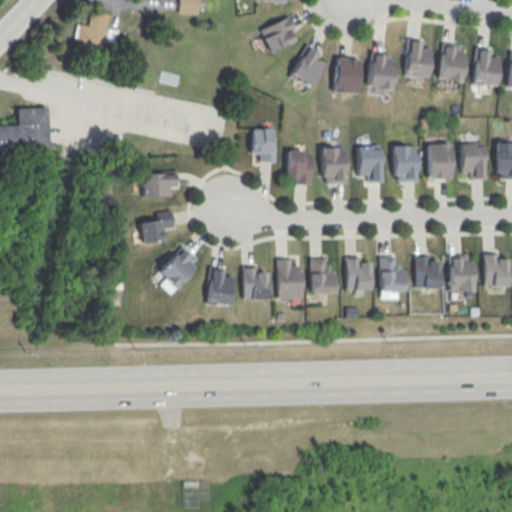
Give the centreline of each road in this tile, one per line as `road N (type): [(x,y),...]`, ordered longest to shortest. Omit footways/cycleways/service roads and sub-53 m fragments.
road 1 (secondary): [(0,389),(511,377)]
road 2 (residential): [(511,213),(292,219),(225,209)]
